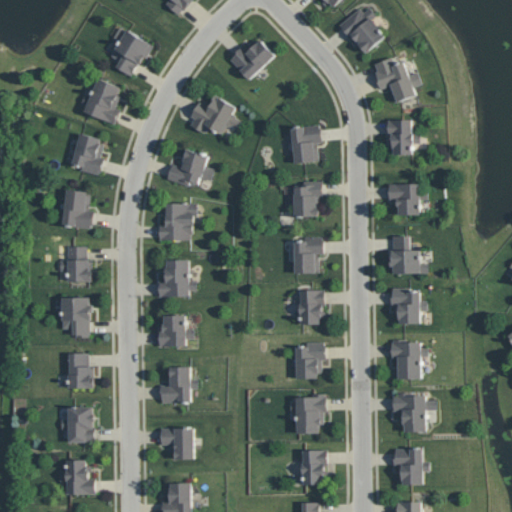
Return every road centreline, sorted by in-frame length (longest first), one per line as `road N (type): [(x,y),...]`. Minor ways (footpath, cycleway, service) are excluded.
road 1 (residential): [(238,0),(178,73),(134,181),(125,239),(127,511)]
road 2 (residential): [(275,0),(343,71),(357,115),(364,511)]
